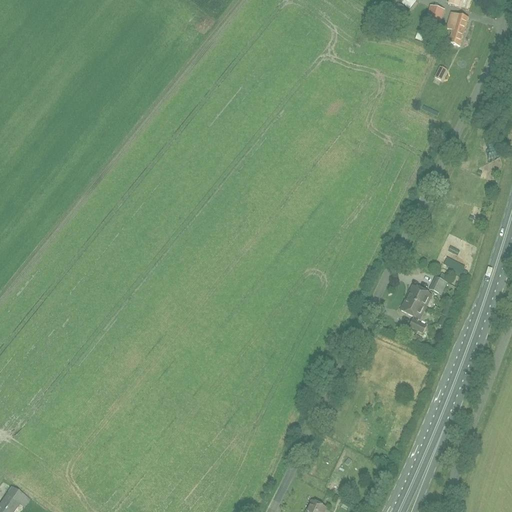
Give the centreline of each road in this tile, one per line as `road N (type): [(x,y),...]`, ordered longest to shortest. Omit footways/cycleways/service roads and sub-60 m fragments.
road 1 (unclassified): [(270,511),(482,85),(511,0)]
road 2 (primary): [(437,422),(511,214)]
road 3 (unclassified): [(445,511),(511,320)]
